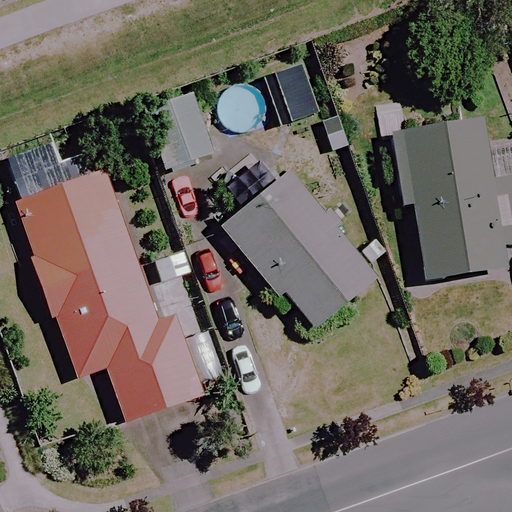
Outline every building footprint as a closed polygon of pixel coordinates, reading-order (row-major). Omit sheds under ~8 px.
[(141,114),(160,178),(208,164),(189,100),(141,114)] [(511,149),(486,152),(483,126),(394,137),(403,213),(413,211),(422,285),(501,276),(498,249),(511,247),(511,149)] [(62,186),(55,168),(1,188),(30,264),(25,266),(70,385),(102,373),(123,428),(201,398),(171,319),(156,325),(98,172),(62,186)] [(270,295),(244,314),(269,348),(295,328),(304,339),(373,286),(291,179),(222,232),(270,295)] [(176,249),(143,263),(155,293),(189,278),(176,249)]
